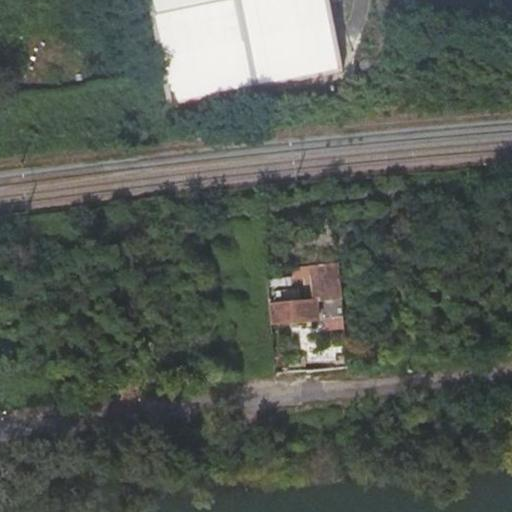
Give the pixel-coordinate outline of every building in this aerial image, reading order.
[(144,0),(165,101),(175,97),(190,92),(312,61),(312,56),(338,53),(327,0),(144,0)] [(338,53),(312,56),(312,61),(339,58),(338,53)] [(175,97),(165,101),(167,111),(342,73),(339,58),(312,61),(190,92),(175,97)] [(336,264),(297,268),(298,280),(303,279),(304,286),(312,285),(313,300),(315,300),(339,297),(336,264)] [(313,300),(268,304),(270,322),(271,322),(274,349),(289,348),(287,320),(322,317),(325,343),(337,341),(334,306),(316,307),(315,300),(313,300)]
